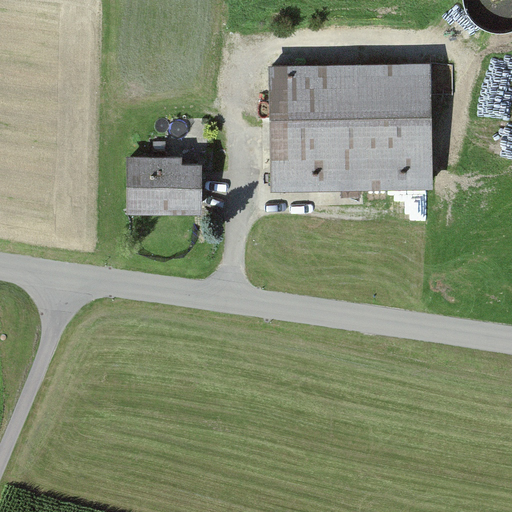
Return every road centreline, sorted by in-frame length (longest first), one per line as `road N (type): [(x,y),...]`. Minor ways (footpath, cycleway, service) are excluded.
road 1 (tertiary): [(511,340),(76,277)]
road 2 (residential): [(76,277),(0,468)]
